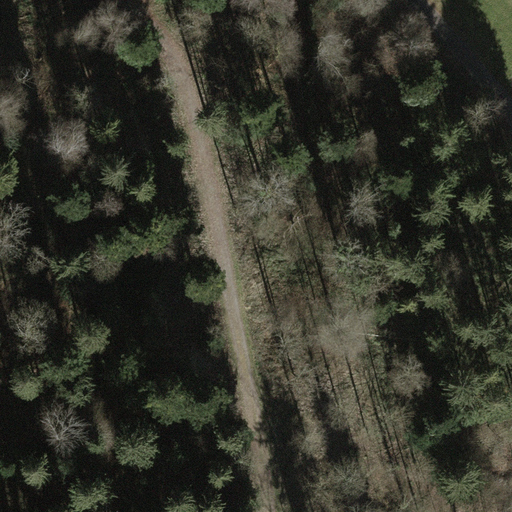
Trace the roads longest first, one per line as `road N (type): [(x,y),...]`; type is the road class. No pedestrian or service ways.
road 1 (track): [(266,511),(214,200),(160,55),(119,0)]
road 2 (track): [(417,0),(511,112)]
